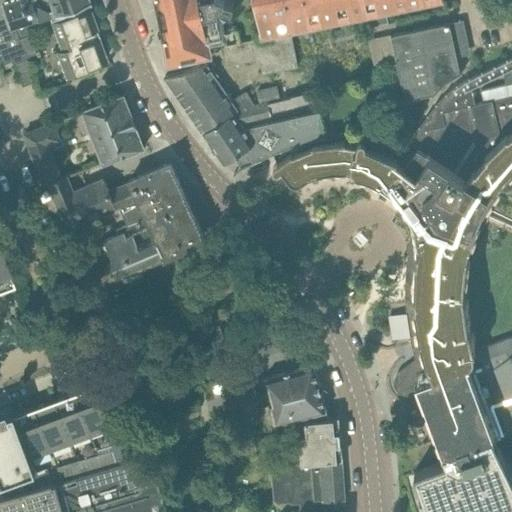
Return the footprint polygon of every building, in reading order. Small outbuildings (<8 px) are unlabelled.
[(0,0),(0,29),(14,25),(18,37),(53,25),(51,21),(86,8),(84,1),(85,0),(0,0)] [(157,0),(164,32),(169,56),(212,47),(212,46),(209,34),(221,32),(224,32),(224,31),(225,31),(219,2),(232,6),(234,0),(157,0)] [(262,23),(263,27),(263,28),(398,0),(257,0),(261,21),(260,21),(261,23),(262,23)] [(95,27),(88,8),(86,8),(51,21),(53,25),(58,40),(63,38),(67,47),(57,51),(66,77),(88,70),(86,65),(105,58),(97,36),(95,37),(92,28),(95,27)] [(452,77),(462,72),(462,71),(460,71),(450,22),(391,34),(405,99),(433,93),(435,90),(440,86),(445,82),(452,77)] [(335,40),(360,34),(358,24),(333,29),(335,40)] [(0,29),(0,61),(11,58),(13,62),(26,58),(18,37),(14,25),(0,29)] [(291,31),(224,45),(227,63),(260,57),(263,72),(298,65),(291,31)] [(511,55),(506,58),(495,64),(481,71),(470,76),(457,84),(446,92),(436,102),(426,115),(475,103),(471,88),(474,86),(500,74),(503,72),(511,67),(511,55)] [(207,63),(183,70),(164,76),(202,131),(238,108),(254,104),(247,90),(231,99),(207,63)] [(273,168),(273,169),(273,170),(274,170),(274,171),(275,171),(275,172),(276,172),(277,173),(278,173),(279,173),(279,172),(280,172),(283,170),(289,179),(290,180),(291,181),(292,181),(292,182),(293,182),(294,182),(295,182),(296,183),(297,182),(298,182),(299,182),(300,182),(300,181),(307,177),(312,175),(317,173),(318,173),(332,170),(346,170),(346,169),(351,170),(357,171),(371,175),(383,183),(384,182),(388,186),(393,189),(392,190),(402,200),(403,203),(404,202),(405,203),(395,213),(409,224),(415,225),(413,233),(412,237),(410,249),(409,251),(409,253),(409,255),(409,256),(408,258),(408,260),(408,262),(408,264),(408,266),(407,267),(407,269),(407,271),(407,273),(407,275),(407,277),(407,279),(407,281),(407,283),(406,285),(406,287),(406,289),(407,291),(407,293),(407,295),(407,297),(407,299),(407,301),(407,302),(407,304),(407,306),(407,308),(408,310),(408,312),(408,314),(408,316),(408,318),(409,320),(409,322),(409,323),(409,325),(410,327),(410,329),(410,331),(411,333),(411,335),(412,337),(412,339),(412,341),(413,342),(413,344),(414,346),(414,348),(416,348),(418,357),(408,364),(399,371),(398,371),(398,372),(397,372),(397,373),(396,373),(396,374),(396,375),(395,375),(395,376),(395,377),(394,378),(394,379),(394,380),(394,381),(394,382),(394,383),(394,384),(394,385),(395,385),(395,386),(395,387),(395,388),(396,388),(396,389),(397,390),(397,391),(398,391),(398,392),(399,393),(400,393),(400,394),(401,394),(402,395),(403,395),(403,396),(404,396),(405,396),(406,396),(406,397),(407,397),(408,397),(421,392),(424,401),(426,406),(429,415),(431,420),(443,453),(446,459),(414,471),(420,487),(426,485),(429,495),(433,504),(427,506),(429,511),(511,511),(511,473),(510,469),(498,445),(494,434),(508,429),(511,428),(511,335),(475,349),(473,344),(473,343),(470,329),(470,328),(469,328),(466,309),(465,295),(464,289),(464,288),(464,284),(466,269),(468,250),(468,249),(479,217),(483,219),(483,218),(487,210),(488,209),(484,207),(492,195),(500,183),(499,182),(503,178),(507,174),(511,168),(511,67),(503,72),(506,83),(481,88),(484,101),(475,103),(426,115),(395,155),(367,143),(345,140),(312,144),(291,152),(277,163),(275,165),(274,165),(274,166),(273,166),(273,167),(273,168)] [(257,91),(260,103),(280,98),(277,86),(257,91)] [(124,93),(82,109),(103,162),(144,146),(124,93)] [(238,108),(202,131),(223,162),(238,152),(246,164),(268,155),(300,142),(325,139),(319,110),(243,127),(238,120),(270,113),(270,110),(293,105),(291,95),(280,98),(260,103),(254,104),(238,108)] [(53,157),(37,164),(44,183),(48,181),(60,177),(53,157)] [(206,239),(171,161),(129,179),(130,181),(109,190),(116,206),(121,204),(129,224),(141,220),(145,229),(127,237),(124,231),(105,239),(111,253),(107,255),(108,257),(117,278),(156,261),(188,247),(206,239)] [(70,173),(60,177),(48,181),(68,227),(116,206),(109,190),(104,176),(76,188),(70,173)] [(84,282),(100,275),(88,246),(72,253),(84,282)] [(0,288),(13,284),(0,247),(0,288)] [(182,314),(196,308),(186,284),(172,290),(182,314)] [(260,394),(270,429),(280,426),(279,423),(327,410),(314,363),(265,376),(269,392),(260,394)] [(249,365),(223,372),(232,403),(258,396),(249,365)] [(112,424),(96,383),(76,390),(91,431),(112,424)] [(91,431),(76,390),(56,398),(71,439),(91,431)] [(71,439),(56,398),(36,405),(51,446),(71,439)] [(51,446),(36,405),(15,413),(31,454),(51,446)] [(43,486),(37,470),(32,456),(31,454),(15,413),(14,410),(8,413),(9,415),(0,418),(0,482),(3,481),(8,494),(43,486)] [(299,435),(296,435),(298,462),(307,461),(342,457),(340,437),(338,417),(328,418),(306,421),(306,434),(299,435)] [(99,455),(102,464),(117,460),(114,450),(99,455)] [(87,468),(102,464),(99,455),(84,459),(87,468)] [(276,502),(281,502),(281,501),(322,499),(344,497),(342,457),(307,461),(298,462),(284,463),(285,466),(277,467),(277,468),(274,468),(272,471),(272,475),(271,475),(272,496),(275,496),(275,500),(276,502)] [(0,496),(0,506),(2,511),(166,511),(155,472),(150,474),(148,467),(144,468),(133,460),(53,483),(43,486),(8,494),(0,496)] [(58,467),(60,477),(75,472),(72,462),(58,467)] [(46,467),(37,470),(43,486),(53,483),(52,482),(46,467)]
